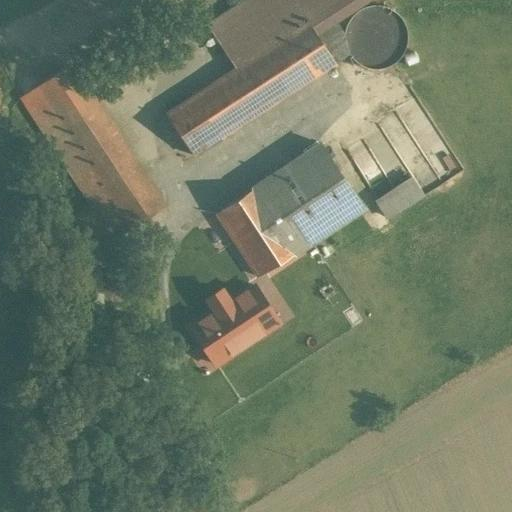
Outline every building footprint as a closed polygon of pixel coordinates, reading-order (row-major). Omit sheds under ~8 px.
[(253,0),(211,28),(237,68),(308,21),(318,36),(372,0),(253,0)] [(406,49),(408,37),(405,25),(398,14),(387,7),(375,5),(362,8),(352,15),(345,26),(343,38),(346,51),(353,61),(364,68),(376,70),(388,67),(399,60),(406,49)] [(237,68),(166,114),(194,156),(335,64),(318,36),(308,21),(237,68)] [(142,170),(92,94),(91,94),(71,64),(21,97),(45,134),(92,206),(115,240),(165,206),(141,170),(142,170)] [(463,167),(420,94),(401,105),(443,178),(463,167)] [(322,147),(216,213),(253,271),(296,244),(299,250),(362,210),(322,147)] [(411,177),(376,200),(388,218),(423,195),(411,177)] [(112,242),(90,208),(76,217),(98,251),(112,242)] [(296,244),(253,271),(284,320),(326,293),(299,250),(296,244)] [(104,313),(102,270),(78,271),(81,315),(104,313)] [(258,282),(230,297),(224,285),(202,296),(211,313),(188,325),(209,366),(282,327),(258,282)]
